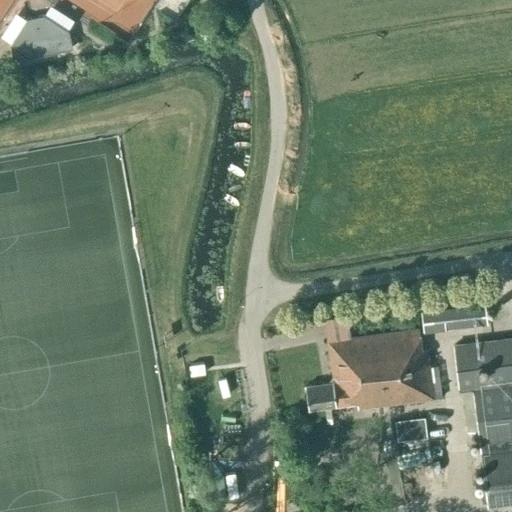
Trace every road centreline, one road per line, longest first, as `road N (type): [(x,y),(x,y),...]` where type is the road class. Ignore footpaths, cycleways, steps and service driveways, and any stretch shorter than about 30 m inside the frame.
road 1 (residential): [(252,302),(279,114),(253,0)]
road 2 (residential): [(252,302),(511,258)]
road 3 (residential): [(266,511),(252,302)]
